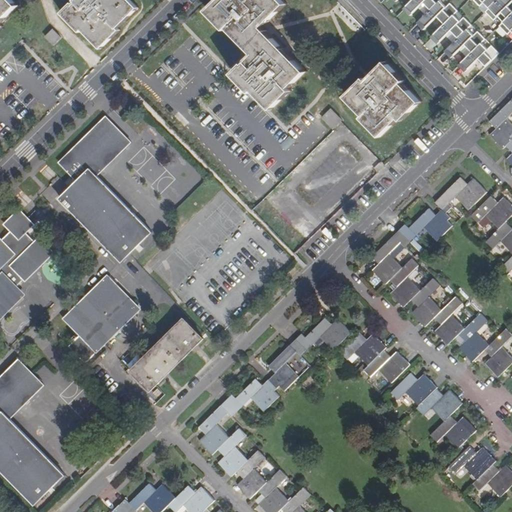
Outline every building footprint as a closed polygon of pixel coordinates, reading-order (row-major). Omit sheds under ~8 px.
[(0,0),(0,28),(3,25),(1,23),(20,4),(15,0),(0,0)] [(75,0),(76,1),(75,3),(74,2),(63,13),(73,23),(82,32),(84,29),(103,48),(121,30),(119,28),(141,6),(135,0),(75,0)] [(268,23),(288,4),(284,0),(218,0),(208,10),(227,29),(229,27),(235,33),(255,53),(248,60),(249,61),(247,64),(245,63),(234,74),(253,92),(255,90),(274,109),(293,90),(291,88),(308,71),(289,52),(264,27),(268,23)] [(443,0),(414,0),(406,9),(413,15),(426,2),(433,10),(443,0)] [(440,16),(447,24),(457,14),(460,10),(453,3),(449,7),(443,0),(433,10),(420,23),(427,29),(440,16)] [(511,7),(510,6),(511,4),(511,0),(499,0),(488,11),(496,20),(500,16),(505,22),(511,15),(511,7)] [(474,25),(467,17),(463,21),(457,14),(447,24),(434,37),(440,43),(454,30),(461,38),(471,28),(474,25)] [(511,15),(502,26),(510,34),(511,32),(511,15)] [(477,35),(471,28),(461,38),(448,51),(454,57),(468,44),(475,52),(484,43),(488,39),(481,31),(477,35)] [(47,36),(55,45),(62,38),(54,29),(47,36)] [(502,53),(495,45),(491,49),(484,43),(475,52),(462,65),(468,72),(482,59),(489,66),(502,53)] [(455,59),(460,64),(467,57),(462,52),(455,59)] [(364,118),(383,136),(401,118),(404,120),(423,101),(405,83),(407,80),(388,61),(374,76),(370,80),(367,78),(348,96),(367,115),(364,118)] [(511,140),(511,122),(508,118),(511,114),(511,99),(491,121),(497,128),(490,135),(504,149),(507,145),(511,140)] [(333,127),(334,128),(342,120),(331,109),(323,118),(333,127)] [(60,199),(122,262),(152,232),(97,176),(131,142),(106,117),(80,142),(60,162),(78,181),(60,199)] [(488,192),(474,178),(468,184),(462,177),(436,202),(442,209),(447,213),(453,207),(449,203),(456,196),(469,209),(488,192)] [(511,216),(511,204),(504,197),(498,203),(492,196),(472,216),(479,223),(486,215),(499,229),(506,221),(511,216)] [(449,220),(451,218),(447,213),(442,209),(436,215),(430,208),(410,228),(406,224),(400,230),(411,241),(413,239),(425,228),(438,240),(453,225),(449,220)] [(28,219),(19,210),(18,212),(5,224),(11,231),(2,240),(1,239),(0,239),(0,313),(1,315),(22,295),(14,287),(23,279),(25,281),(54,252),(39,237),(34,242),(26,233),(34,224),(28,219)] [(511,227),(506,221),(499,229),(488,239),(487,241),(493,249),(501,241),(511,252),(511,227)] [(403,267),(390,254),(401,243),(406,247),(411,241),(400,230),(373,257),(380,264),(373,270),(386,284),(391,279),(403,267)] [(511,257),(503,266),(511,273),(511,271),(511,257)] [(412,299),(421,290),(408,276),(420,265),(413,258),(403,267),(391,279),(398,286),(391,293),(404,306),(412,299)] [(140,308),(109,276),(64,319),(80,335),(79,336),(77,335),(73,338),(75,340),(69,346),(85,363),(96,352),(140,308)] [(443,310),(429,296),(441,285),(434,277),(422,290),(421,290),(412,299),(419,306),(412,313),(426,327),(435,317),(443,310)] [(466,328),(453,314),(464,303),(457,296),(454,299),(443,310),(435,317),(442,325),(436,331),(449,345),(460,334),(466,328)] [(490,345),(477,331),(488,320),(481,313),(477,317),(466,328),(460,334),(467,341),(460,348),(473,362),(485,350),(490,345)] [(206,338),(185,317),(130,371),(151,392),(206,338)] [(352,332),(338,318),(333,323),(326,317),(306,337),(302,333),(296,339),(307,350),(310,348),(321,337),(334,350),(352,332)] [(511,355),(503,347),(505,344),(511,337),(511,333),(507,328),(502,334),(491,345),(490,345),(485,350),(492,356),(485,363),(499,377),(511,364),(511,355)] [(388,347),(374,333),(368,339),(361,333),(341,352),(348,359),(356,351),(369,365),(385,350),(388,347)] [(299,376),(286,363),(297,353),(301,356),(307,350),(296,339),(269,366),(276,373),(269,379),(278,388),(280,386),(284,391),(290,385),(299,376)] [(411,364),(397,351),(391,356),(385,350),(369,365),(365,369),(372,377),(380,369),(392,383),(411,364)] [(44,385),(19,360),(0,378),(0,467),(9,477),(35,504),(65,475),(49,459),(10,419),(44,385)] [(439,387),(425,373),(419,379),(412,373),(392,392),(399,400),(407,392),(419,405),(438,388),(439,387)] [(275,391),(278,388),(269,379),(263,385),(256,379),(236,398),(233,394),(227,400),(238,411),(240,409),(251,398),(264,411),(280,396),(275,391)] [(464,403),(450,389),(444,395),(438,388),(419,405),(417,408),(425,415),(432,408),(445,421),(451,415),(464,403)] [(230,438),(217,424),(229,413),(232,416),(238,411),(227,400),(200,428),(206,435),(200,441),(213,454),(218,449),(230,438)] [(477,430),(463,416),(458,422),(451,415),(445,421),(434,432),(431,435),(438,442),(446,435),(459,448),(477,430)] [(249,460),(236,446),(247,435),(243,431),(240,428),(230,438),(218,449),(225,456),(219,462),(232,477),(237,472),(249,460)] [(496,461),(483,447),(477,453),(470,447),(451,466),(458,473),(465,466),(478,479),(493,464),(496,461)] [(268,482),(255,468),(266,457),(259,450),(249,460),(237,472),(244,478),(237,485),(251,499),(259,491),(268,482)] [(511,485),(511,469),(506,464),(500,471),(493,464),(478,479),(474,484),(481,491),(488,483),(502,496),(510,488),(511,485)] [(290,501),(277,488),(288,476),(281,469),(279,471),(268,482),(259,491),(266,497),(260,503),(268,511),(278,511),(282,508),(290,501)] [(176,498),(162,484),(157,490),(150,483),(130,503),(126,499),(120,505),(127,511),(135,511),(145,503),(154,511),(161,511),(169,505),(176,498)] [(215,500),(202,486),(196,492),(189,485),(176,498),(169,505),(176,511),(184,505),(191,511),(203,511),(207,508),(215,500)] [(306,511),(300,505),(311,494),(304,487),(302,490),(290,501),(282,508),(285,511),(306,511)]
